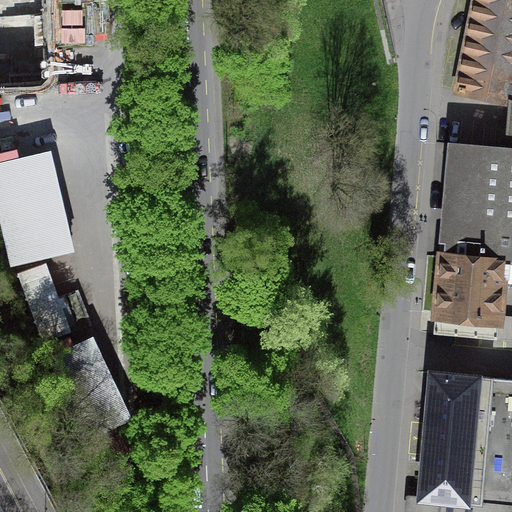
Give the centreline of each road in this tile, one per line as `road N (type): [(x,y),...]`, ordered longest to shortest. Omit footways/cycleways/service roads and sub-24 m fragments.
road 1 (primary): [(208,511),(186,0)]
road 2 (residential): [(428,0),(393,344)]
road 3 (residential): [(393,344),(378,511)]
